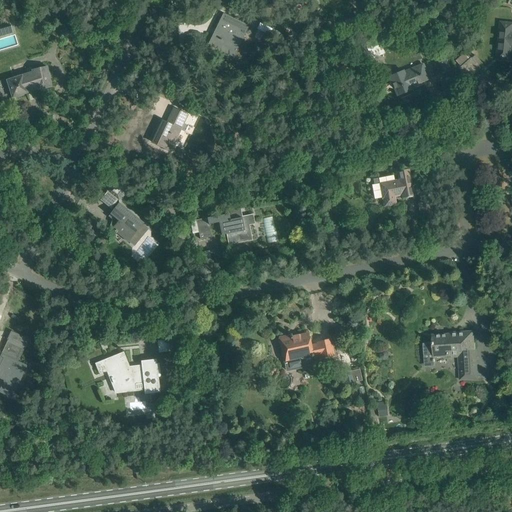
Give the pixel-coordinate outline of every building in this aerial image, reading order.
[(216,36),(211,46),(220,50),(228,53),(233,57),(236,50),(248,26),(232,19),(223,14),(216,29),(221,32),(218,38),(216,36)] [(359,15),(345,19),(348,32),(362,28),(359,15)] [(462,26),(457,15),(440,22),(445,33),(462,26)] [(434,21),(418,26),(422,36),(437,31),(434,21)] [(511,22),(503,21),(502,25),(500,50),(498,50),(497,59),(510,60),(511,46),(511,22)] [(0,29),(0,50),(0,51),(17,45),(11,26),(0,29)] [(65,27),(58,32),(63,39),(70,34),(65,27)] [(369,59),(383,54),(376,37),(363,42),(369,59)] [(467,78),(478,68),(464,53),(455,61),(457,64),(456,65),(467,78)] [(438,75),(450,70),(444,54),(432,59),(438,75)] [(429,79),(425,70),(424,66),(404,74),(403,71),(389,77),(397,96),(411,90),(410,87),(429,79)] [(47,67),(37,69),(32,70),(32,72),(7,80),(12,98),(27,93),(27,92),(36,90),(51,87),(47,67)] [(187,115),(182,113),(173,109),(167,123),(162,121),(152,142),(170,151),(187,115)] [(384,198),(385,205),(395,204),(393,196),(402,194),(403,197),(412,195),(408,170),(398,172),(399,180),(392,182),(391,175),(373,179),(377,199),(384,198)] [(127,188),(117,179),(108,190),(118,199),(127,188)] [(250,197),(248,186),(237,188),(239,199),(250,197)] [(119,203),(110,214),(118,221),(112,229),(115,231),(112,234),(114,235),(116,232),(128,241),(134,247),(149,229),(142,224),(143,223),(119,203)] [(164,204),(161,216),(174,218),(177,207),(164,204)] [(228,214),(196,220),(200,239),(211,237),(208,224),(219,222),(221,235),(227,234),(229,245),(246,242),(241,217),(230,219),(228,214)] [(474,354),(473,331),(450,333),(450,337),(432,338),(433,343),(423,343),(424,355),(433,355),(433,357),(458,355),(460,380),(477,379),(476,354),(474,354)] [(18,362),(29,340),(11,332),(7,340),(9,340),(1,358),(0,357),(0,377),(5,380),(0,391),(11,397),(26,366),(18,362)] [(289,334),(290,336),(280,338),(284,360),(283,360),(286,372),(306,368),(306,366),(305,362),(320,359),(321,359),(321,357),(333,354),(330,340),(317,343),(318,344),(310,346),(307,334),(298,336),(299,336),(292,338),(291,334),(289,334)] [(172,350),(171,339),(158,340),(159,352),(172,350)] [(160,391),(157,369),(156,359),(141,361),(142,368),(129,370),(123,355),(106,361),(105,359),(104,360),(113,382),(116,390),(134,383),(133,380),(143,379),(144,393),(160,391)] [(351,370),(342,372),(345,384),(362,381),(359,369),(351,371),(351,370)] [(378,402),(379,416),(388,415),(387,401),(378,402)]
